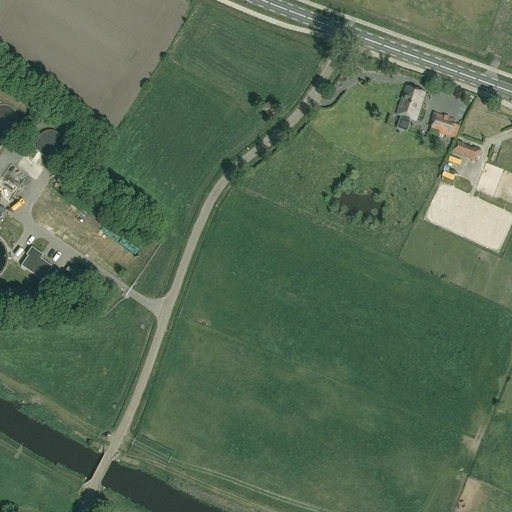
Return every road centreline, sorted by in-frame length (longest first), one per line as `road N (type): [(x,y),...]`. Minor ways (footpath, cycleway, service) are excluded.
road 1 (unclassified): [(83,511),(207,206),(235,166),(302,109),(346,33)]
road 2 (primary): [(511,92),(346,33)]
road 3 (track): [(0,440),(131,511)]
